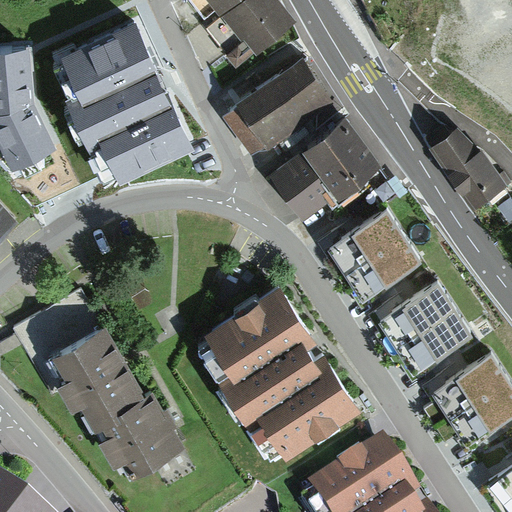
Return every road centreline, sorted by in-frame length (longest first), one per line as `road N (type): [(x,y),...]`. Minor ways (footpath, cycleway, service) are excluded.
road 1 (residential): [(0,275),(66,227),(130,199),(230,203),(277,237),(315,283),(461,511)]
road 2 (tertiary): [(511,296),(310,0)]
road 3 (residential): [(92,511),(8,416)]
